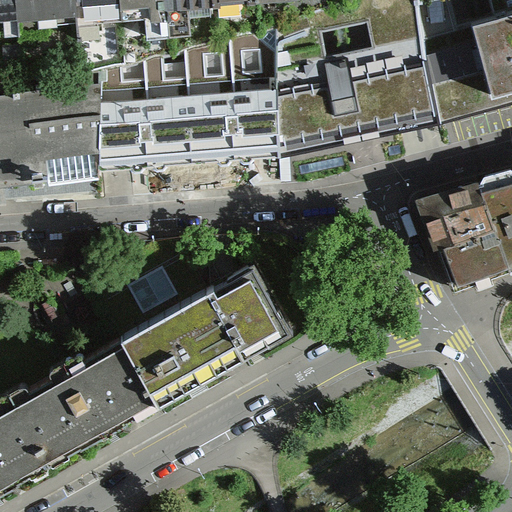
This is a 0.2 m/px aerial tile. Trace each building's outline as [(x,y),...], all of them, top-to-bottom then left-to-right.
[(0,0),(0,17),(18,16),(16,0),(0,0)] [(55,12),(76,11),(75,0),(16,0),(18,16),(39,14),(40,23),(56,21),(55,12)] [(75,0),(76,11),(79,37),(99,35),(97,11),(121,9),(120,0),(75,0)] [(120,0),(121,9),(145,7),(148,35),(169,33),(165,0),(120,0)] [(187,3),(211,1),(211,0),(165,0),(169,33),(190,31),(187,3)] [(284,150),(284,151),(324,143),(439,120),(425,55),(416,0),(346,0),(278,25),(277,26),(279,153),(280,153),(280,151),(284,150)] [(465,113),(511,100),(511,0),(416,0),(425,55),(439,120),(465,113)] [(200,159),(279,153),(277,26),(277,25),(100,68),(100,83),(99,168),(119,166),(200,159)] [(21,46),(6,47),(8,64),(22,62),(21,46)] [(0,177),(3,177),(3,178),(5,178),(5,177),(28,174),(29,175),(30,174),(30,173),(32,173),(32,174),(46,172),(49,181),(99,175),(99,168),(100,83),(98,83),(98,73),(24,83),(27,93),(19,94),(19,89),(13,90),(14,95),(0,96),(0,177)] [(494,223),(510,267),(511,266),(511,168),(510,166),(498,170),(500,175),(479,181),(494,223)] [(494,223),(479,181),(446,190),(421,197),(438,244),(494,223)] [(494,223),(438,244),(454,288),(474,280),(477,286),(482,284),(495,279),(493,274),(510,267),(494,223)] [(122,334),(159,400),(160,399),(195,380),(243,353),(244,352),(211,294),(210,284),(207,286),(179,236),(155,238),(89,275),(122,334)] [(249,264),(248,263),(233,272),(233,273),(214,283),(210,284),(211,294),(244,352),(248,350),(247,349),(257,344),(267,338),(269,339),(268,337),(284,329),(285,330),(286,329),(285,328),(288,326),(286,323),(288,321),(286,322),(280,311),(281,311),(277,304),(276,305),(274,301),(275,300),(274,300),(267,289),(269,288),(267,288),(265,284),(266,283),(262,277),(261,277),(253,262),(249,264)] [(118,424),(128,418),(128,417),(159,400),(122,334),(0,402),(0,407),(34,469),(80,444),(81,445),(118,424)] [(34,469),(0,407),(0,489),(20,479),(19,478),(34,469)]
